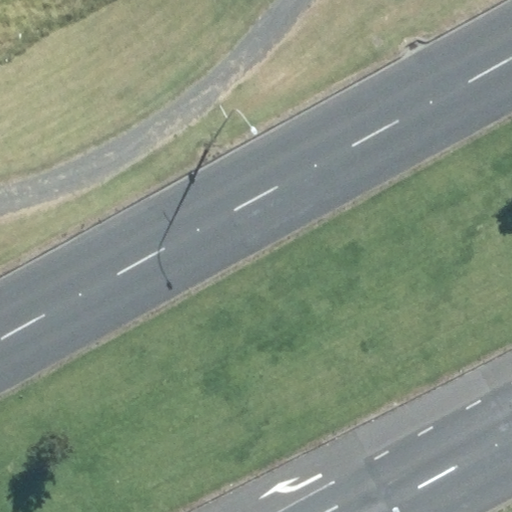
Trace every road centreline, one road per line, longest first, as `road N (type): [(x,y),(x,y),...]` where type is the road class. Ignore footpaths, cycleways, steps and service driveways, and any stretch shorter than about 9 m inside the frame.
road 1 (primary): [(0,353),(511,69)]
road 2 (primary): [(511,432),(366,511)]
